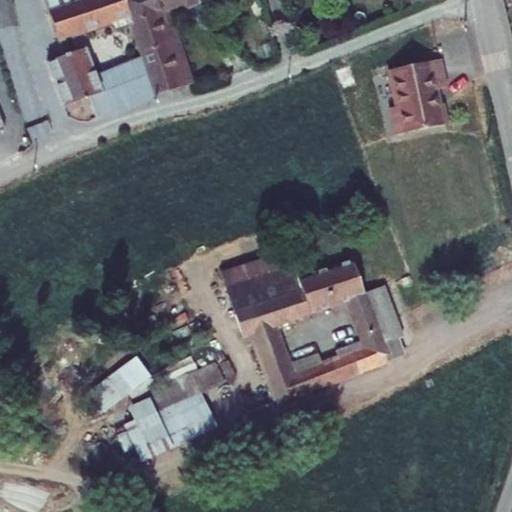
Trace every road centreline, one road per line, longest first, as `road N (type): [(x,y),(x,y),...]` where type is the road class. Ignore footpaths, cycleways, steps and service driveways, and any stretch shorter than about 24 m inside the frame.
road 1 (track): [(0,467),(37,466),(81,489),(165,484),(470,350),(511,313)]
road 2 (track): [(0,177),(93,134),(478,0)]
road 3 (unknown): [(46,154),(8,36)]
